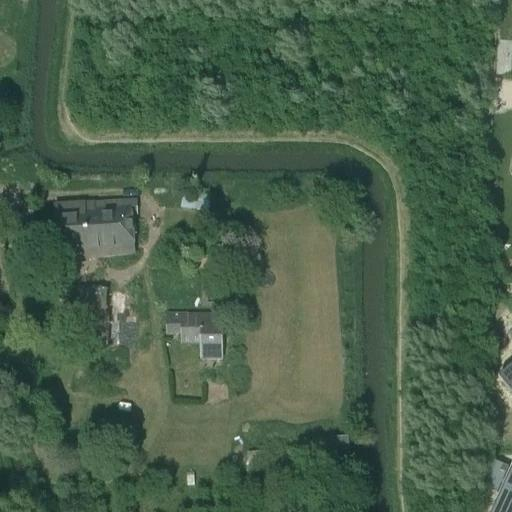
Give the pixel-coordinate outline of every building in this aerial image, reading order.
[(56,206),(60,262),(135,257),(132,202),(56,206)] [(193,261),(194,272),(223,269),(222,258),(193,261)] [(203,284),(203,309),(229,308),(229,284),(203,284)] [(82,289),(82,315),(81,347),(111,348),(112,315),(107,315),(107,290),(82,289)] [(167,314),(167,334),(181,334),(181,344),(201,344),(200,360),(223,360),(223,315),(167,314)] [(511,367),(499,379),(511,393),(511,367)] [(498,494),(509,469),(493,462),(482,487),(498,494)] [(511,511),(511,472),(493,511),(511,511)]
